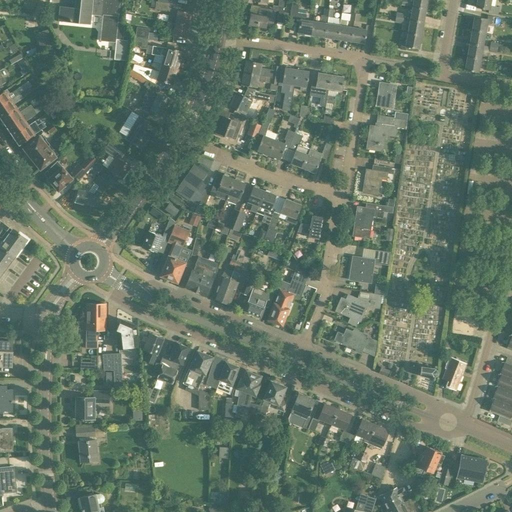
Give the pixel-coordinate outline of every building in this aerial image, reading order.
[(75,0),(75,9),(60,7),(59,20),(68,21),(89,24),(90,14),(102,15),(99,41),(115,42),(116,39),(123,40),(124,28),(123,23),(117,23),(119,0),(75,0)] [(412,7),(425,9),(426,0),(401,0),(401,5),(408,6),(412,7)] [(490,6),(490,0),(476,0),(476,8),(489,10),(488,13),(493,14),(494,7),(490,6)] [(34,10),(35,3),(24,1),(23,8),(34,10)] [(155,10),(169,12),(169,11),(169,9),(170,3),(158,2),(151,1),(151,5),(153,5),(153,7),(155,7),(155,10)] [(310,35),(313,21),(305,20),(306,14),(297,13),(298,6),(291,5),(290,19),(296,20),(296,19),(299,20),(297,33),(310,35)] [(254,27),(254,26),(265,28),(267,20),(274,22),(275,12),(279,12),(277,22),(283,23),(284,12),(283,12),(283,8),(278,7),(273,6),(272,10),(259,7),(257,15),(250,14),(248,25),(251,25),(251,26),(254,27)] [(409,20),(423,22),(425,9),(412,7),(409,20)] [(313,21),(310,35),(324,37),(326,24),(327,17),(328,9),(324,9),(323,16),(321,15),(320,23),(313,21)] [(167,22),(188,26),(191,13),(180,11),(177,10),(176,17),(168,15),(167,22)] [(472,30),(485,32),(487,23),(491,24),(492,16),(488,16),(487,19),(474,17),(472,30)] [(340,20),(339,26),(337,39),(350,41),(352,28),(346,27),(347,21),(340,20)] [(409,20),(408,26),(407,33),(421,35),(423,22),(409,20)] [(188,26),(167,22),(165,28),(173,29),(172,36),(186,39),(188,26)] [(326,24),(324,37),(337,39),(339,26),(334,25),(326,24)] [(149,29),(136,27),(135,37),(148,39),(149,29)] [(352,28),(350,41),(364,43),(366,30),(352,28)] [(54,45),(48,29),(35,33),(40,50),(54,45)] [(485,32),(472,30),(469,43),(483,45),(485,32)] [(405,50),(405,47),(418,49),(421,35),(407,33),(405,42),(401,42),(399,49),(405,50)] [(133,46),(146,48),(148,39),(135,37),(133,46)] [(469,43),(467,56),(480,59),(483,45),(469,43)] [(161,63),(177,68),(181,52),(166,47),(166,48),(153,46),(151,54),(163,56),(161,63)] [(21,53),(9,60),(11,64),(17,60),(23,57),(21,53)] [(480,59),(467,56),(464,70),(478,72),(480,59)] [(241,72),(243,72),(243,73),(266,77),(270,78),(279,79),(281,67),(272,65),(271,69),(260,67),(261,63),(246,60),(244,67),(242,66),(241,72)] [(129,69),(140,75),(144,67),(133,61),(129,69)] [(177,68),(161,63),(159,71),(151,66),(147,72),(156,79),(172,84),(177,68)] [(485,69),(493,71),(494,64),(487,63),(485,69)] [(20,70),(23,75),(31,70),(28,66),(20,70)] [(285,66),(285,68),(284,68),(282,83),(294,85),(296,70),(290,69),(290,67),(285,66)] [(59,67),(52,72),(57,80),(64,75),(59,67)] [(297,68),(297,70),(296,70),(294,85),(300,86),(300,90),(305,91),(308,72),(302,71),(302,69),(297,68)] [(129,69),(127,74),(144,84),(144,85),(148,87),(143,97),(141,110),(149,114),(151,110),(159,114),(167,99),(158,94),(161,88),(147,79),(147,80),(140,75),(129,69)] [(239,83),(241,84),(241,85),(256,87),(257,81),(265,82),(266,77),(243,73),(242,79),(240,78),(239,83)] [(320,103),(325,104),(330,75),(317,73),(315,84),(311,83),(309,95),(321,97),(320,103)] [(330,75),(325,104),(326,104),(325,108),(331,109),(333,97),(335,97),(336,90),(341,91),(343,77),(330,75)] [(277,85),(278,85),(279,79),(270,78),(269,83),(270,84),(269,89),(276,91),(277,85)] [(7,89),(4,91),(0,93),(0,106),(20,93),(31,86),(28,81),(10,94),(7,89)] [(392,108),(395,85),(385,84),(384,89),(379,88),(376,105),(392,108)] [(46,101),(50,98),(44,89),(40,92),(46,101)] [(245,114),(252,99),(264,101),(266,94),(246,90),(244,96),(242,95),(242,96),(236,92),(229,107),(245,114)] [(0,118),(15,108),(13,105),(23,98),(20,93),(0,106),(0,118)] [(6,127),(33,108),(31,105),(19,113),(15,108),(0,118),(0,119),(3,124),(4,124),(6,127)] [(39,105),(34,109),(36,113),(42,109),(39,105)] [(33,108),(6,127),(9,130),(8,131),(11,136),(27,125),(25,122),(37,114),(36,113),(34,109),(33,108)] [(269,108),(264,120),(270,122),(275,110),(269,108)] [(127,141),(140,149),(149,134),(145,131),(150,123),(130,110),(124,119),(139,128),(134,135),(132,133),(127,141)] [(407,120),(407,114),(395,112),(394,118),(407,120)] [(223,117),(220,126),(218,125),(218,127),(217,126),(214,134),(220,137),(223,138),(224,135),(235,140),(241,124),(239,124),(242,118),(229,113),(227,118),(223,117)] [(289,115),(287,122),(297,124),(299,117),(289,115)] [(332,126),(334,119),(324,116),(323,123),(332,126)] [(374,132),(369,131),(367,149),(382,151),(384,135),(395,137),(397,127),(405,129),(407,120),(394,118),(379,116),(378,124),(376,124),(374,132)] [(27,125),(11,136),(15,142),(16,141),(18,145),(34,134),(34,135),(46,127),(42,122),(30,130),(27,125)] [(257,137),(261,126),(251,122),(247,133),(257,137)] [(49,134),(56,129),(52,124),(45,129),(49,134)] [(278,161),(279,159),(280,159),(284,148),(288,149),(294,132),(288,130),(284,140),(285,140),(284,144),(274,141),(274,140),(268,155),(274,157),(273,159),(278,161)] [(264,137),(262,136),(257,150),(263,153),(262,155),(267,156),(267,154),(268,155),(270,149),(274,140),(274,141),(277,135),(267,131),(264,137)] [(302,168),(310,149),(299,145),(303,136),(294,132),(288,149),(294,152),(290,163),(302,168)] [(32,159),(49,145),(45,140),(46,140),(41,134),(23,148),(27,153),(25,155),(29,160),(32,159)] [(107,169),(110,172),(120,179),(130,165),(121,159),(127,151),(111,140),(103,150),(114,158),(107,169)] [(67,142),(60,149),(65,154),(72,148),(67,142)] [(325,143),(322,154),(310,149),(302,168),(315,172),(320,157),(326,159),(331,146),(325,143)] [(49,145),(32,159),(29,160),(34,166),(36,164),(40,169),(58,155),(53,149),(53,150),(49,145)] [(79,180),(97,161),(91,155),(80,166),(78,164),(70,172),(79,180)] [(71,179),(56,162),(44,174),(48,179),(49,180),(48,181),(48,182),(48,183),(49,184),(49,185),(50,185),(51,185),(52,185),(53,185),(58,190),(71,179)] [(209,170),(200,164),(198,168),(193,165),(175,192),(187,200),(195,189),(201,193),(206,185),(201,181),(206,174),(209,170)] [(366,170),(365,175),(362,192),(378,195),(380,179),(386,180),(387,173),(393,174),(394,169),(372,165),(371,171),(366,170)] [(224,173),(223,175),(220,182),(214,180),(210,192),(210,191),(209,195),(214,197),(215,196),(225,200),(233,179),(228,177),(229,175),(224,173)] [(77,189),(74,200),(74,202),(75,202),(82,204),(82,202),(95,206),(98,195),(100,195),(109,182),(98,175),(93,182),(94,183),(88,192),(77,189)] [(235,178),(234,180),(233,179),(225,200),(236,204),(237,201),(237,202),(239,198),(240,198),(245,184),(239,182),(240,179),(235,178)] [(254,185),(254,187),(253,187),(247,201),(252,203),(250,210),(256,213),(264,191),(258,189),(259,187),(254,185)] [(204,207),(209,195),(210,191),(204,189),(198,205),(204,207)] [(265,189),(265,191),(264,191),(256,213),(264,215),(261,222),(269,225),(273,213),(273,212),(274,210),(271,209),(276,196),(269,193),(270,191),(265,189)] [(301,205),(300,205),(301,204),(300,202),(295,200),(293,201),(293,202),(285,199),(280,212),(287,215),(285,221),(295,225),(298,219),(296,218),(301,205)] [(178,210),(168,203),(164,209),(174,216),(178,210)] [(357,206),(356,213),(353,235),(368,237),(371,217),(382,218),(383,212),(392,213),(393,207),(366,203),(365,208),(357,206)] [(232,209),(225,227),(232,229),(239,211),(232,209)] [(241,225),(245,214),(239,211),(232,229),(239,232),(240,228),(241,225)] [(189,223),(197,227),(200,217),(192,213),(189,223)] [(274,229),(279,215),(273,213),(269,225),(266,232),(263,240),(272,243),(277,230),(274,229)] [(297,231),(308,233),(308,238),(318,239),(322,217),(312,215),(310,224),(301,223),(297,231)] [(162,253),(168,239),(175,220),(170,218),(166,228),(165,228),(162,236),(148,230),(142,246),(156,251),(162,253)] [(26,240),(2,222),(0,220),(0,246),(14,256),(26,240)] [(216,223),(208,221),(206,227),(214,229),(216,223)] [(184,262),(177,260),(189,231),(174,225),(167,242),(172,244),(167,256),(164,265),(160,275),(169,279),(170,281),(173,282),(175,281),(176,282),(184,262)] [(191,255),(197,256),(201,239),(200,239),(201,234),(200,234),(202,227),(198,226),(191,255)] [(222,227),(220,233),(227,235),(229,229),(222,227)] [(242,234),(230,229),(227,237),(239,242),(242,234)] [(262,242),(263,240),(266,232),(261,230),(257,240),(262,242)] [(0,268),(3,271),(14,256),(0,246),(0,268)] [(388,265),(390,252),(375,250),(374,257),(384,259),(383,264),(388,265)] [(232,254),(229,265),(234,267),(236,260),(239,254),(239,253),(237,252),(235,256),(232,254)] [(251,259),(239,254),(236,260),(234,267),(240,269),(246,272),(251,259)] [(195,291),(208,260),(198,256),(195,264),(193,270),(192,269),(185,287),(195,291)] [(349,279),(364,281),(371,282),(374,260),(353,257),(349,279)] [(208,260),(195,291),(205,295),(212,278),(211,277),(216,263),(208,260)] [(286,292),(281,306),(274,323),(282,326),(289,309),(288,308),(293,295),(294,295),(299,282),(304,284),(307,275),(297,264),(288,287),(286,292)] [(240,269),(234,267),(233,271),(232,271),(220,302),(229,305),(238,282),(235,281),(238,275),(238,273),(240,269)] [(212,298),(220,302),(232,271),(225,268),(222,276),(221,276),(212,298)] [(244,310),(252,314),(259,296),(258,296),(258,295),(259,293),(259,291),(257,289),(256,287),(254,286),(251,286),(256,274),(248,271),(240,292),(250,296),(244,310)] [(281,306),(286,292),(279,289),(274,303),(273,303),(267,320),(274,323),(281,306)] [(335,311),(350,317),(347,323),(356,326),(358,321),(360,322),(367,307),(379,309),(380,303),(383,304),(384,296),(371,293),(368,302),(357,298),(347,294),(345,300),(341,298),(335,311)] [(263,308),(267,299),(259,296),(252,314),(260,317),(264,308),(263,308)] [(97,330),(97,303),(86,303),(85,341),(95,341),(96,330),(97,330)] [(97,303),(97,330),(105,330),(106,303),(97,303)] [(135,325),(121,319),(115,333),(117,334),(118,348),(137,346),(135,325)] [(343,334),(338,332),(334,340),(361,351),(374,356),(377,341),(367,336),(367,335),(354,329),(352,331),(346,328),(343,334)] [(153,333),(152,333),(150,332),(142,349),(148,351),(144,361),(153,365),(164,338),(156,335),(156,334),(153,333)] [(0,366),(12,368),(13,351),(12,351),(13,341),(0,340),(0,366)] [(177,371),(176,370),(179,363),(182,364),(189,348),(176,342),(168,359),(162,356),(159,363),(162,364),(157,378),(171,384),(177,371)] [(196,351),(183,382),(189,385),(209,393),(210,386),(205,384),(208,375),(204,374),(211,357),(196,351)] [(103,365),(98,365),(99,369),(103,369),(103,370),(113,370),(114,389),(121,388),(121,378),(120,353),(102,354),(103,365)] [(465,363),(448,357),(444,368),(446,369),(442,379),(447,381),(445,386),(455,390),(461,374),(460,374),(465,363)] [(220,379),(226,363),(213,358),(208,375),(205,384),(210,386),(216,388),(220,379)] [(228,363),(226,362),(226,363),(220,379),(216,388),(216,389),(229,394),(230,391),(236,375),(235,375),(238,367),(232,365),(232,364),(228,362),(228,363)] [(501,365),(502,365),(499,374),(511,379),(511,365),(503,362),(501,365)] [(430,380),(434,380),(434,376),(434,377),(437,375),(437,372),(435,370),(434,370),(434,369),(434,368),(433,368),(433,369),(427,368),(427,367),(426,368),(421,367),(421,366),(420,366),(420,367),(419,367),(419,368),(420,368),(419,371),(419,374),(418,373),(418,374),(419,374),(419,375),(419,376),(420,376),(420,375),(426,376),(425,377),(426,377),(426,376),(430,377),(430,380)] [(380,367),(378,373),(388,377),(390,372),(380,367)] [(245,393),(253,373),(251,373),(252,371),(247,370),(247,371),(245,370),(242,378),(241,377),(236,388),(240,390),(237,401),(235,416),(240,417),(242,410),(243,403),(243,402),(245,393)] [(253,373),(245,393),(243,402),(243,403),(242,410),(240,417),(239,430),(245,431),(249,410),(248,410),(251,395),(255,396),(259,385),(257,384),(260,376),(258,376),(259,374),(255,373),(254,374),(253,373)] [(511,379),(499,374),(498,377),(499,378),(496,386),(511,392),(511,379)] [(264,399),(261,406),(258,413),(265,415),(270,401),(278,404),(276,408),(284,412),(287,403),(279,400),(285,387),(283,386),(284,385),(278,383),(278,384),(270,381),(264,399)] [(12,410),(12,390),(6,390),(6,386),(0,385),(0,410),(3,411),(3,410),(12,410)] [(209,393),(189,385),(186,390),(198,395),(198,410),(210,410),(211,394),(209,393)] [(511,392),(496,386),(494,389),(496,390),(492,398),(511,406),(511,392)] [(153,402),(158,390),(153,387),(148,400),(153,402)] [(93,419),(94,403),(109,404),(109,391),(93,390),(93,397),(76,397),(75,418),(93,419)] [(312,406),(315,400),(298,393),(290,412),(288,417),(303,423),(302,427),(308,429),(312,417),(316,408),(312,406)] [(511,412),(511,406),(492,398),(491,402),(492,402),(489,411),(499,415),(497,421),(509,426),(511,419),(510,418),(511,412)] [(337,409),(324,404),(318,418),(324,421),(322,424),(330,428),(337,409)] [(337,409),(330,428),(337,431),(339,427),(344,429),(350,415),(337,409)] [(314,432),(319,420),(312,417),(308,429),(314,432)] [(367,443),(375,425),(361,420),(355,434),(361,436),(360,440),(367,443)] [(375,425),(367,443),(380,449),(388,431),(375,425)] [(79,435),(79,440),(78,441),(80,462),(97,460),(93,426),(75,428),(76,435),(79,435)] [(0,451),(13,451),(12,428),(0,428),(0,451)] [(339,440),(345,443),(349,434),(343,432),(339,440)] [(350,448),(355,436),(349,434),(349,435),(349,434),(345,443),(344,446),(350,448)] [(325,438),(320,435),(317,443),(322,445),(325,438)] [(325,438),(322,445),(320,450),(325,452),(331,440),(325,438)] [(219,457),(228,457),(228,446),(219,446),(219,457)] [(443,456),(439,454),(440,453),(439,452),(440,450),(434,448),(433,450),(425,446),(423,452),(421,451),(415,466),(417,475),(420,477),(424,469),(431,473),(436,462),(440,464),(443,456)] [(358,452),(355,459),(352,458),(349,466),(356,469),(363,454),(358,452)] [(362,471),(368,456),(363,454),(356,469),(362,471)] [(481,483),(486,460),(460,455),(456,477),(481,483)] [(0,493),(2,494),(2,492),(16,491),(13,466),(9,466),(8,457),(0,457),(0,493)] [(320,465),(324,475),(335,470),(331,462),(321,459),(320,465)] [(371,474),(381,479),(384,467),(375,463),(371,474)] [(440,478),(438,483),(447,485),(453,465),(444,463),(441,473),(440,478)] [(386,510),(402,502),(400,496),(405,493),(402,488),(397,490),(395,488),(379,496),(386,510)] [(249,492),(240,491),(238,506),(248,506),(249,492)] [(103,511),(103,507),(101,507),(100,503),(101,503),(103,501),(104,499),(104,496),(102,494),(100,493),(95,494),(79,497),(81,509),(81,511),(82,511),(103,511)] [(341,511),(371,511),(375,499),(367,497),(362,511),(344,506),(341,511)] [(402,502),(386,510),(386,511),(413,511),(414,511),(415,511),(414,509),(414,507),(412,504),(411,501),(409,500),(408,500),(403,502),(402,502)]
